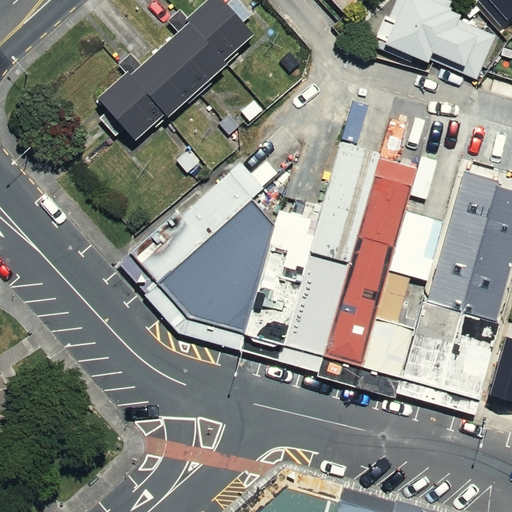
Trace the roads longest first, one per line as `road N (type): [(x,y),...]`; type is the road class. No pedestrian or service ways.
road 1 (residential): [(511,473),(219,395)]
road 2 (residential): [(0,207),(151,368),(219,395)]
road 3 (residential): [(219,395),(198,456),(149,511)]
road 4 (unknown): [(327,56),(247,148)]
